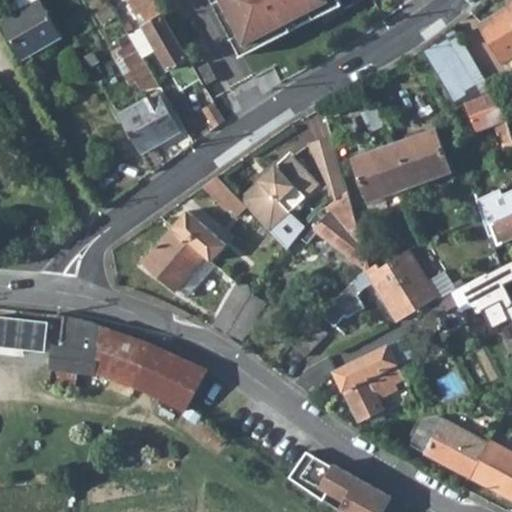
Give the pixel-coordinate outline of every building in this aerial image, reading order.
[(2,20),(23,57),(62,35),(41,0),(36,0),(21,9),(2,20)] [(16,0),(21,9),(36,0),(16,0)] [(126,0),(143,26),(147,23),(133,0),(126,0)] [(156,48),(181,89),(199,78),(162,12),(163,12),(155,0),(133,0),(147,23),(143,26),(156,48)] [(213,0),(242,55),(343,3),(340,0),(213,0)] [(482,24),(506,62),(511,57),(511,0),(510,0),(509,7),(482,24)] [(123,23),(129,34),(134,31),(128,20),(123,23)] [(134,42),(143,57),(156,48),(143,26),(134,31),(129,34),(129,35),(134,42)] [(423,48),(456,102),(465,99),(466,103),(492,93),(454,26),(423,48)] [(119,41),(124,48),(134,42),(129,35),(119,41)] [(160,85),(143,57),(134,42),(124,48),(121,50),(125,58),(119,62),(126,74),(132,70),(136,76),(143,89),(160,85)] [(85,56),(90,64),(99,59),(94,51),(85,56)] [(207,63),(198,68),(207,83),(217,78),(207,63)] [(126,74),(129,80),(136,76),(132,70),(126,74)] [(466,103),(476,130),(496,122),(503,148),(511,145),(511,130),(508,118),(498,90),(492,93),(466,103)] [(119,114),(152,172),(165,163),(155,145),(179,131),(158,92),(119,114)] [(214,101),(203,108),(215,127),(225,120),(214,101)] [(379,104),(365,110),(372,128),(386,122),(379,104)] [(395,143),(411,186),(452,171),(437,128),(395,143)] [(336,200),(348,190),(333,136),(311,142),(336,200)] [(354,158),(369,201),(411,186),(395,143),(354,158)] [(245,204),(248,207),(271,231),(320,184),(293,156),(280,168),(265,183),(261,179),(246,194),(246,203),(245,204)] [(276,164),(261,179),(265,183),(280,168),(276,164)] [(205,185),(228,210),(231,206),(239,215),(248,207),(245,204),(234,191),(219,175),(205,185)] [(318,212),(307,223),(366,270),(369,268),(371,268),(348,190),(336,200),(331,204),(326,208),(325,207),(318,212)] [(500,244),(511,238),(511,190),(502,195),(507,205),(493,211),(496,217),(494,217),(497,222),(491,225),(500,244)] [(206,257),(211,261),(225,245),(188,212),(173,228),(206,257)] [(144,262),(176,290),(206,257),(173,228),(144,262)] [(397,321),(397,322),(438,297),(428,282),(409,250),(381,268),(378,264),(371,268),(369,268),(366,270),(358,274),(320,315),(334,328),(345,316),(347,318),(364,307),(356,295),(363,288),(373,282),(397,321)] [(176,290),(187,299),(216,265),(211,261),(206,257),(176,290)] [(511,279),(511,260),(502,266),(498,267),(453,292),(462,310),(474,304),(477,312),(482,309),(491,328),(509,319),(511,324),(511,300),(504,284),(511,279)] [(444,272),(428,282),(438,297),(455,290),(444,272)] [(214,327),(227,335),(251,293),(250,287),(245,281),(242,285),(240,284),(214,327)] [(227,335),(241,344),(266,302),(251,293),(227,335)] [(3,314),(0,346),(50,350),(52,318),(3,314)] [(186,411),(190,403),(208,370),(151,344),(89,321),(66,316),(61,315),(60,341),(60,347),(54,347),(51,385),(76,386),(76,370),(98,373),(110,377),(137,387),(186,411)] [(293,345),(306,357),(328,333),(315,320),(293,345)] [(335,370),(361,421),(386,409),(380,397),(399,387),(396,381),(406,376),(389,344),(335,370)] [(511,353),(500,356),(508,391),(511,389),(511,353)] [(76,370),(76,386),(108,389),(110,377),(98,373),(76,370)] [(230,386),(208,370),(190,403),(211,422),(230,386)] [(511,389),(508,391),(496,393),(506,408),(511,394),(511,389)] [(472,477),(489,444),(439,417),(425,421),(412,444),(472,477)] [(489,444),(472,477),(511,499),(511,453),(509,452),(490,441),(489,444)] [(306,453),(289,477),(323,498),(329,489),(345,498),(339,509),(342,511),(381,511),(391,497),(334,463),(331,468),(306,453)]
